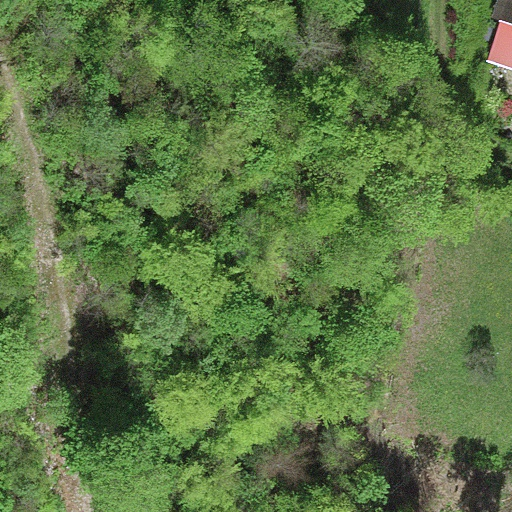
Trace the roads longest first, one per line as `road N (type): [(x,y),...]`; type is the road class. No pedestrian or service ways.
road 1 (track): [(0,43),(19,79),(60,265),(90,511)]
road 2 (track): [(435,9),(432,58),(444,112),(511,173)]
